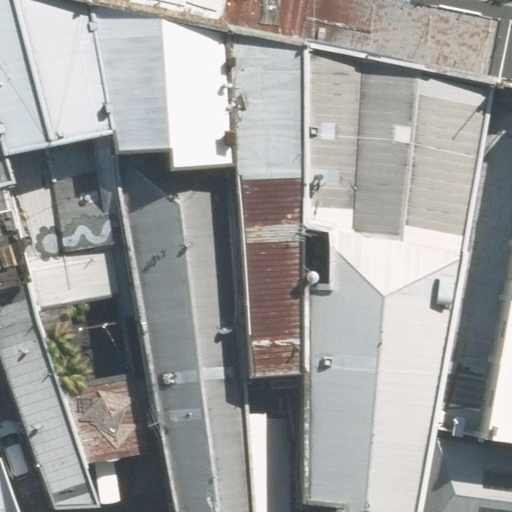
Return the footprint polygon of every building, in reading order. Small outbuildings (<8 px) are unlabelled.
[(0,0),(0,149),(105,128),(83,1),(80,0),(0,0)] [(80,0),(83,1),(215,29),(292,46),(482,86),(511,91),(511,25),(383,0),(80,0)] [(243,511),(238,377),(215,29),(83,1),(105,128),(159,452),(169,511),(243,511)] [(292,46),(215,29),(238,377),(289,372),(292,46)] [(403,511),(482,86),(292,46),(289,372),(286,500),(328,502),(327,511),(403,511)] [(511,511),(511,91),(482,86),(403,511),(511,511)] [(77,464),(159,452),(105,128),(0,149),(0,186),(18,280),(27,306),(103,298),(118,375),(53,387),(77,464)] [(0,284),(18,280),(0,186),(0,284)] [(90,504),(77,464),(53,387),(27,306),(18,280),(0,284),(0,379),(48,508),(90,504)] [(0,511),(15,511),(0,467),(0,511)]
